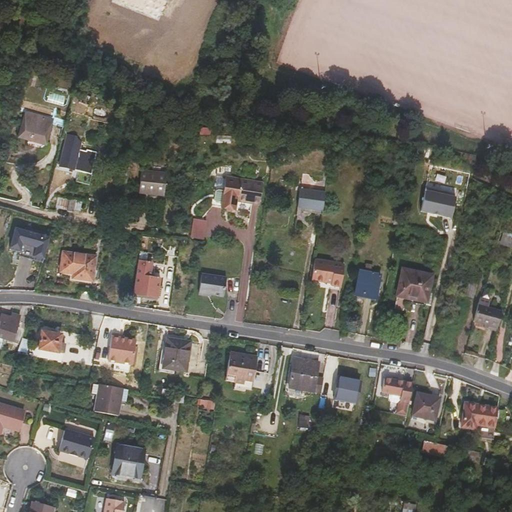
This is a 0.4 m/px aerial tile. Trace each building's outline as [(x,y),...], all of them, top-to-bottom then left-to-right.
[(23,129),(35,133),(35,130),(49,134),(55,115),(30,108),(23,129)] [(76,168),(79,167),(85,140),(81,137),(83,132),(72,129),(64,163),(67,166),(76,168)] [(166,192),(167,172),(143,168),(140,189),(166,192)] [(237,177),(220,173),(217,205),(232,208),(237,177)] [(278,189),(291,191),(293,182),(300,183),(301,175),(287,173),(285,181),(280,180),(278,189)] [(247,179),(237,177),(232,208),(237,209),(239,200),(243,201),(247,179)] [(258,181),(247,179),(243,201),(254,204),(258,181)] [(266,183),(258,181),(254,204),(261,205),(266,183)] [(326,187),(302,183),(299,201),(323,205),(326,187)] [(127,185),(117,184),(116,198),(121,199),(122,191),(126,192),(127,185)] [(441,192),(456,195),(457,188),(442,185),(441,192)] [(61,200),(72,202),(74,194),(62,192),(61,200)] [(454,222),(459,201),(429,194),(424,215),(454,222)] [(175,219),(189,218),(184,206),(180,206),(181,209),(173,209),(175,219)] [(206,238),(207,219),(193,218),(192,237),(206,238)] [(30,228),(11,223),(6,239),(26,245),(30,228)] [(98,254),(65,249),(62,269),(72,271),(71,276),(94,280),(98,254)] [(199,292),(224,298),(228,278),(203,272),(199,292)] [(396,304),(430,312),(432,299),(428,298),(432,281),(403,274),(396,304)] [(136,294),(159,298),(162,280),(139,275),(136,294)] [(311,275),(308,295),(327,298),(326,301),(336,303),(340,281),(311,275)] [(353,300),(374,304),(379,279),(358,275),(353,300)] [(476,316),(478,310),(475,309),(477,302),(469,299),(465,312),(476,316)] [(5,342),(3,351),(6,351),(11,337),(19,340),(21,335),(16,334),(23,312),(14,310),(13,314),(5,342)] [(473,326),(488,330),(493,315),(478,310),(476,316),(473,326)] [(0,340),(5,342),(13,314),(2,311),(0,319),(0,340)] [(462,323),(473,326),(476,316),(465,312),(462,323)] [(108,355),(132,359),(137,336),(119,333),(120,330),(113,329),(108,355)] [(40,349),(63,353),(64,344),(59,343),(61,334),(43,331),(40,349)] [(165,337),(164,344),(160,366),(172,369),(183,371),(188,342),(165,337)] [(22,339),(19,349),(26,351),(29,341),(22,339)] [(160,366),(164,344),(160,343),(156,368),(171,372),(172,369),(160,366)] [(252,382),(257,356),(230,351),(225,380),(243,384),(243,380),(252,382)] [(302,393),(319,396),(322,381),(314,379),(317,366),(293,361),(289,385),(303,387),(302,393)] [(407,403),(410,383),(382,378),(380,392),(399,395),(398,402),(407,403)] [(331,401),(354,406),(357,385),(335,380),(331,401)] [(129,397),(131,388),(101,382),(99,392),(96,410),(120,414),(123,396),(129,397)] [(3,422),(19,427),(25,407),(0,399),(0,429),(0,430),(3,422)] [(413,401),(408,424),(431,429),(435,406),(413,401)] [(487,428),(491,409),(462,403),(457,427),(471,430),(471,425),(487,428)] [(487,428),(492,429),(493,424),(496,411),(496,410),(491,409),(487,428)] [(496,411),(493,424),(499,426),(501,413),(496,411)] [(431,429),(408,424),(408,428),(431,433),(431,429)] [(59,449),(88,456),(93,434),(64,427),(59,449)] [(434,442),(421,440),(419,451),(443,455),(445,445),(434,442)] [(147,443),(135,441),(135,445),(119,442),(116,463),(129,466),(128,469),(142,471),(147,443)] [(462,458),(476,461),(478,453),(464,450),(462,458)] [(119,511),(120,509),(122,510),(125,496),(107,492),(102,511),(119,511)] [(30,511),(52,511),(55,505),(34,499),(30,511)] [(415,511),(416,503),(403,502),(402,511),(415,511)]
